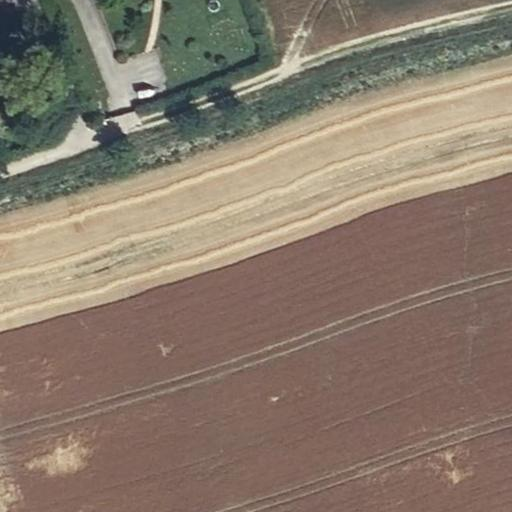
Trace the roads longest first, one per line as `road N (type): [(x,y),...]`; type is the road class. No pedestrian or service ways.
road 1 (track): [(511,11),(290,74),(144,126)]
road 2 (unclassified): [(144,126),(0,170)]
